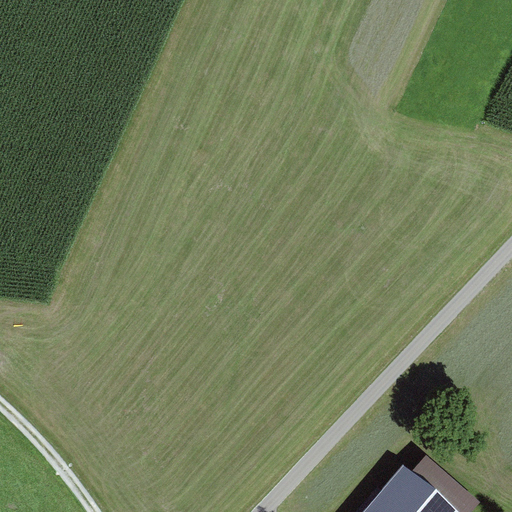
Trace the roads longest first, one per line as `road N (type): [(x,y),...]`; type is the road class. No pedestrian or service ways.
road 1 (residential): [(262,511),(511,248)]
road 2 (track): [(0,404),(40,440),(95,511)]
